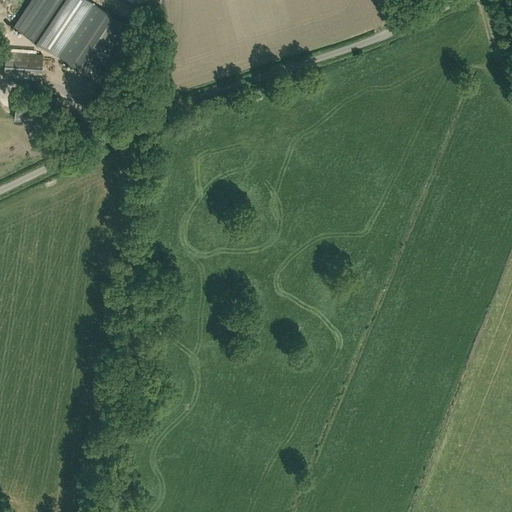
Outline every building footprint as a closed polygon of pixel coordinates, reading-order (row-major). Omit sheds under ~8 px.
[(89,0),(32,0),(15,27),(58,55),(93,2),(89,0)] [(93,78),(128,26),(93,2),(58,55),(93,78)] [(6,51),(4,76),(41,79),(43,54),(6,51)] [(57,97),(17,93),(14,119),(54,123),(57,97)] [(81,118),(75,113),(69,120),(76,125),(81,118)] [(61,133),(66,141),(78,133),(72,125),(61,133)]
